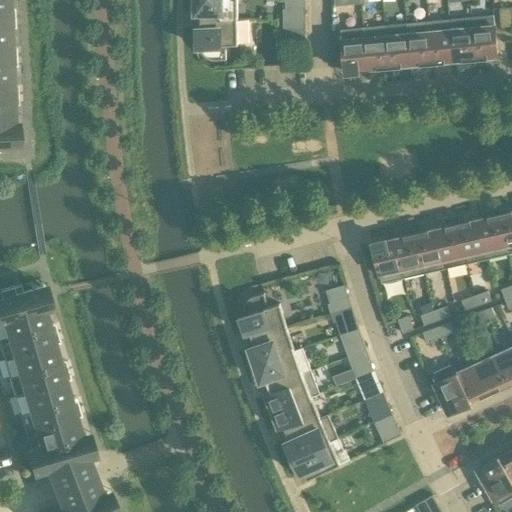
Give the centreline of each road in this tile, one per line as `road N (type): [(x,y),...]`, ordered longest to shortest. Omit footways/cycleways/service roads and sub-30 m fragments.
road 1 (residential): [(459,511),(395,385),(342,225)]
road 2 (residential): [(511,77),(327,97)]
road 3 (residential): [(511,185),(342,225)]
